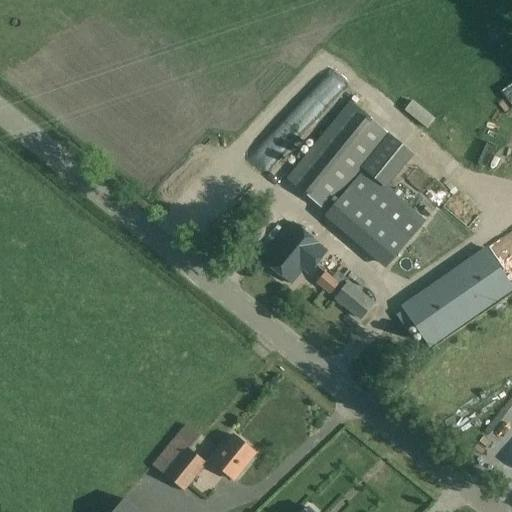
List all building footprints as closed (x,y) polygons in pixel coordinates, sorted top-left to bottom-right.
[(35,98),(52,76),(30,59),(13,81),(35,98)] [(350,101),(287,179),(327,211),(390,133),(350,101)] [(180,148),(188,138),(165,120),(157,129),(180,148)] [(392,192),(364,168),(324,217),(385,269),(426,221),(401,200),(405,195),(396,188),(392,192)] [(221,191),(205,203),(211,211),(228,199),(221,191)] [(321,246),(293,223),(262,261),(291,284),(303,269),(308,273),(326,251),(320,246),(321,246)] [(511,291),(511,284),(486,247),(400,307),(429,349),(511,291)] [(332,277),(325,271),(316,282),(330,293),(339,283),(341,284),(347,277),(337,270),(332,277)] [(348,283),(335,298),(360,319),(373,304),(348,283)] [(387,320),(373,326),(380,341),(393,336),(387,320)] [(185,424),(152,464),(183,490),(206,462),(189,448),(199,436),(185,424)] [(221,444),(208,460),(234,480),(255,453),(232,435),(224,446),(221,444)] [(110,511),(140,511),(123,497),(110,511)]
